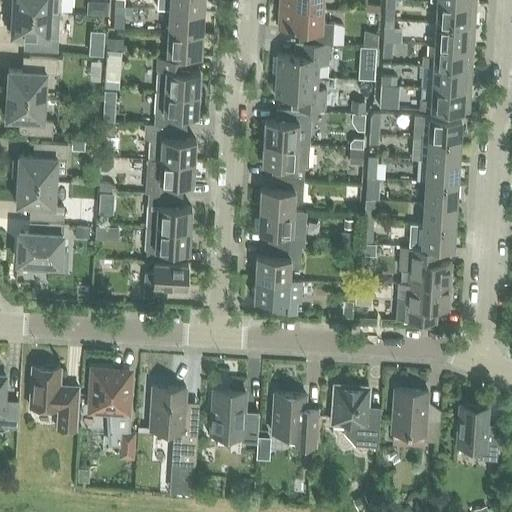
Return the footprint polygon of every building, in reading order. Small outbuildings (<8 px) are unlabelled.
[(7,0),(7,9),(60,13),(60,0),(7,0)] [(203,11),(204,0),(158,0),(158,5),(162,9),(169,10),(169,9),(203,11)] [(281,0),(281,6),(314,8),(314,0),(281,0)] [(474,25),(476,3),(438,1),(436,22),(474,25)] [(101,2),(100,14),(108,14),(109,2),(101,2)] [(367,4),(366,12),(380,12),(380,5),(367,4)] [(115,6),(115,14),(133,15),(133,7),(125,6),(115,6)] [(313,21),(314,8),(281,6),(281,15),(279,16),(279,28),(307,29),(307,41),(330,43),(333,43),(343,44),(344,26),(334,23),(334,22),(313,21)] [(57,51),(60,13),(7,9),(6,26),(11,26),(11,34),(31,35),(30,49),(57,51)] [(202,33),(203,11),(169,9),(169,10),(168,30),(202,33)] [(473,46),(474,25),(436,22),(435,44),(473,46)] [(384,26),(383,41),(392,42),(393,27),(384,26)] [(201,55),(202,33),(168,30),(167,53),(201,55)] [(109,38),(108,48),(123,49),(123,39),(109,38)] [(330,43),(307,41),(304,41),(303,54),(277,53),(276,74),(309,76),(310,63),(329,64),(330,43)] [(383,41),(382,56),(391,56),(392,42),(383,41)] [(473,46),(435,44),(434,56),(427,55),(427,65),(434,66),(472,68),(473,46)] [(361,52),(376,53),(377,46),(361,45),(361,52)] [(7,93),(45,95),(46,71),(56,72),(57,58),(29,56),(28,70),(8,68),(7,93)] [(156,91),(198,94),(200,71),(189,70),(190,58),(158,56),(156,91)] [(470,89),(472,68),(434,66),(432,87),(470,89)] [(360,67),(359,78),(372,79),(373,68),(360,67)] [(309,87),(309,76),(276,74),(275,95),(300,96),(299,109),(309,109),(311,109),(326,110),(328,89),(309,87)] [(381,76),(380,84),(396,85),(397,77),(381,76)] [(105,78),(105,88),(119,89),(119,79),(105,78)] [(380,84),(379,106),(397,107),(398,85),(396,85),(380,84)] [(423,109),(469,112),(470,89),(432,87),(432,100),(423,99),(423,109)] [(197,115),(198,94),(156,91),(154,125),(186,127),(187,114),(197,115)] [(43,120),(45,95),(7,93),(5,118),(25,119),(24,132),(52,134),(53,120),(43,120)] [(352,101),(351,112),(364,113),(364,102),(352,101)] [(309,109),(299,109),(276,108),(275,119),(265,119),(263,142),(297,144),(309,144),(311,109),(309,109)] [(103,110),(102,120),(114,121),(115,111),(103,110)] [(370,117),(369,134),(378,135),(379,112),(373,112),(370,117)] [(459,140),(460,117),(414,115),(412,137),(459,140)] [(103,123),(102,134),(113,135),(114,124),(103,123)] [(186,127),(154,125),(144,124),(143,138),(150,141),(148,159),(194,161),(196,138),(186,138),(186,127)] [(369,134),(369,142),(377,143),(378,135),(369,134)] [(458,161),(459,140),(412,137),(411,158),(420,159),(458,161)] [(350,141),(350,146),(362,147),(363,138),(354,138),(350,141)] [(72,141),(72,149),(84,149),(85,141),(72,141)] [(13,159),(12,174),(18,174),(17,178),(57,181),(58,158),(66,158),(67,143),(39,142),(38,155),(19,154),(18,160),(13,159)] [(308,167),(309,144),(297,144),(263,142),(262,163),(272,164),(271,176),(295,177),(304,177),(305,167),(308,167)] [(349,149),(348,162),(360,163),(361,150),(349,149)] [(368,156),(367,177),(376,178),(377,156),(368,156)] [(193,183),(194,161),(148,159),(146,193),(182,195),(183,182),(193,183)] [(457,183),(458,161),(420,159),(419,181),(457,183)] [(303,200),(304,177),(295,177),(271,176),(271,187),(261,187),(259,209),(293,211),(294,211),(295,199),(303,200)] [(55,206),(57,181),(17,178),(16,205),(35,206),(35,218),(63,220),(64,207),(55,206)] [(455,204),(457,183),(419,181),(417,202),(455,204)] [(366,189),(366,199),(379,199),(380,189),(366,189)] [(99,192),(99,201),(113,201),(113,193),(99,192)] [(181,206),(182,195),(146,193),(144,227),(190,229),(191,206),(181,206)] [(454,226),(455,204),(417,202),(416,224),(454,226)] [(365,205),(364,221),(373,221),(374,206),(365,205)] [(82,206),(82,222),(93,223),(94,207),(82,206)] [(307,212),(294,211),(293,211),(259,209),(258,231),(268,232),(267,243),(305,245),(307,212)] [(345,218),(344,227),(354,227),(355,219),(345,218)] [(364,221),(364,229),(373,229),(373,221),(364,221)] [(60,251),(62,225),(28,223),(28,231),(19,230),(17,261),(27,262),(27,268),(68,271),(69,252),(60,251)] [(453,248),(454,226),(416,224),(415,246),(453,248)] [(96,225),(95,237),(105,238),(106,226),(96,225)] [(77,226),(76,236),(88,236),(88,226),(77,226)] [(147,227),(145,260),(154,261),(178,262),(179,250),(189,251),(190,229),(147,227)] [(304,247),(305,245),(267,243),(267,255),(257,255),(255,276),(289,278),(290,268),(300,268),(301,247),(304,247)] [(408,283),(450,286),(451,262),(439,262),(440,249),(401,246),(400,268),(409,268),(408,283)] [(343,252),(342,268),(352,269),(353,253),(343,252)] [(145,272),(143,296),(167,297),(168,284),(187,285),(188,263),(178,262),(154,261),(153,272),(145,272)] [(289,280),(289,278),(255,276),(254,299),(264,300),(263,311),(287,313),(296,313),(297,303),(300,303),(301,281),(289,280)] [(398,296),(397,319),(426,320),(436,321),(437,308),(449,309),(450,286),(408,283),(407,297),(398,296)] [(32,366),(30,406),(58,408),(57,428),(76,429),(79,386),(60,385),(61,367),(56,367),(54,364),(47,364),(44,366),(32,366)] [(93,369),(91,409),(103,410),(103,414),(108,415),(110,443),(120,444),(119,455),(134,456),(136,431),(127,430),(132,371),(93,369)] [(0,425),(17,427),(19,400),(5,400),(6,376),(0,375),(0,425)] [(369,387),(346,385),(347,382),(332,381),(331,392),(335,392),(333,423),(346,424),(345,434),(356,445),(379,446),(381,416),(367,415),(369,387)] [(195,466),(198,424),(184,423),(186,387),(153,385),(150,428),(173,430),(172,451),(171,461),(171,464),(195,466)] [(257,442),(259,411),(245,410),(246,393),(231,392),(231,389),(213,388),(210,433),(241,435),(241,441),(257,442)] [(396,388),(393,432),(425,434),(425,440),(438,441),(440,409),(427,408),(429,390),(396,388)] [(318,445),(320,415),(308,414),(305,410),(306,393),(274,392),(272,432),(286,432),(286,437),(292,443),(318,445)] [(497,460),(499,425),(487,424),(488,406),(460,404),(457,444),(476,446),(475,458),(497,460)] [(164,451),(163,461),(171,461),(172,451),(164,451)] [(79,468),(78,482),(90,482),(90,469),(79,468)] [(166,473),(166,485),(186,487),(187,475),(166,473)] [(364,495),(353,500),(357,510),(368,505),(364,495)] [(417,503),(415,507),(417,511),(418,511),(422,511),(424,511),(426,508),(425,504),(421,502),(417,503)]
